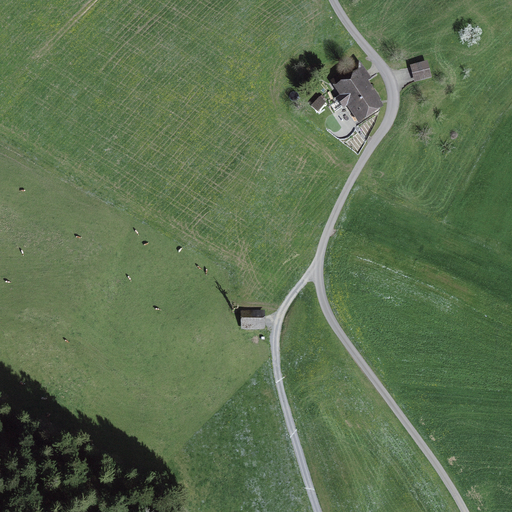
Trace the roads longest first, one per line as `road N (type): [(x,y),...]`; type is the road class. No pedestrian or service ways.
road 1 (track): [(462,511),(338,336),(316,286),(324,237),(391,107),(392,90),(331,0)]
road 2 (track): [(315,511),(273,368),(273,326),(316,263)]
